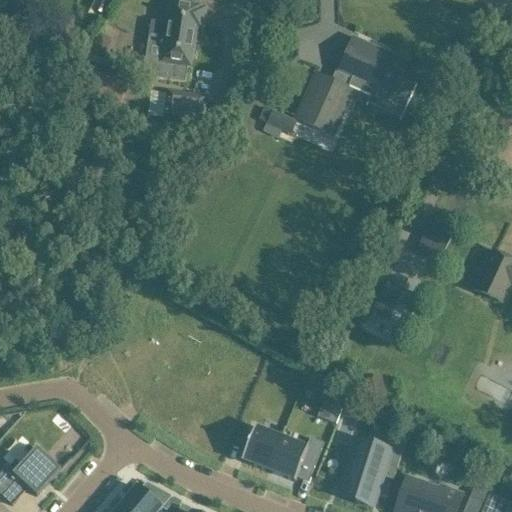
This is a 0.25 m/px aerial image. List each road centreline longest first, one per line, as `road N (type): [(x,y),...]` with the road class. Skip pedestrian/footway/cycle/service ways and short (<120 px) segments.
road 1 (residential): [(282,511),(132,443)]
road 2 (residential): [(132,443),(78,399),(48,392),(0,402)]
